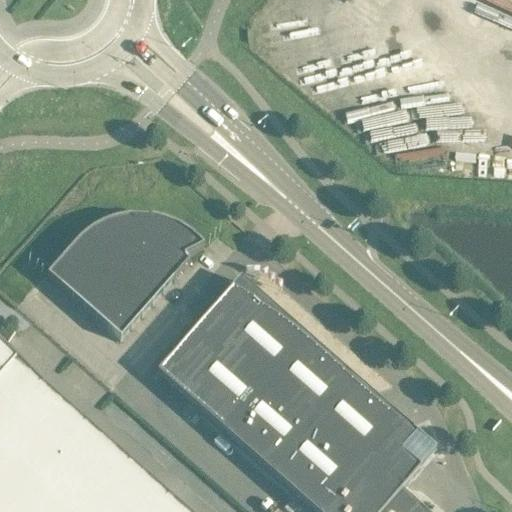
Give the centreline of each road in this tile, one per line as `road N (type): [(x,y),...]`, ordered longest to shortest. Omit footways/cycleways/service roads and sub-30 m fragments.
road 1 (unclassified): [(505,393),(229,146)]
road 2 (unclassified): [(100,66),(195,133),(229,146)]
